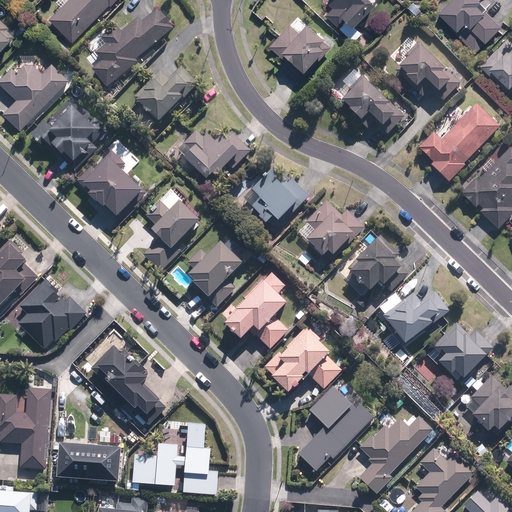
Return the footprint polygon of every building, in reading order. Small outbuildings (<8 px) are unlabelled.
[(67,0),(48,20),(72,43),(108,5),(110,7),(116,0),(67,0)] [(331,0),(328,3),(332,7),(325,15),(352,40),(369,22),(362,16),(373,5),(367,0),(331,0)] [(478,1),(476,0),(444,0),(434,10),(473,51),(498,27),(475,4),(478,1)] [(173,28),(157,9),(141,22),(137,17),(120,32),(116,26),(101,38),(106,44),(94,54),(101,61),(91,70),(106,88),(136,62),(135,60),(173,28)] [(0,49),(13,37),(5,29),(7,28),(0,20),(0,49)] [(299,32),(290,24),(267,50),(281,63),(284,58),(305,77),(331,47),(305,24),(299,32)] [(396,68),(416,88),(424,79),(443,99),(460,83),(448,70),(445,73),(417,43),(403,56),(406,59),(396,68)] [(63,56),(68,52),(60,44),(56,49),(63,56)] [(502,57),(497,52),(480,68),(490,79),(492,77),(507,92),(510,89),(511,91),(511,49),(502,57)] [(68,83),(51,66),(41,76),(32,67),(23,67),(16,74),(11,69),(0,80),(0,86),(16,102),(2,116),(19,133),(68,83)] [(174,106),(175,108),(198,84),(180,66),(168,79),(159,70),(133,98),(136,101),(135,102),(158,123),(174,106)] [(351,91),(341,101),(349,109),(348,111),(359,122),(364,117),(379,133),(387,133),(403,117),(362,75),(348,88),(351,91)] [(430,165),(448,182),(464,164),(463,163),(500,127),(475,104),(442,140),(433,132),(418,148),(433,162),(430,165)] [(91,144),(97,139),(105,130),(95,119),(88,126),(71,109),(51,129),(43,122),(30,135),(44,149),(47,146),(74,172),(96,149),(91,145),(91,144)] [(250,151),(233,135),(226,142),(220,136),(215,142),(206,134),(203,138),(196,131),(183,144),(190,151),(182,160),(205,182),(211,175),(214,179),(227,165),(233,170),(250,151)] [(97,139),(91,144),(96,149),(101,143),(97,139)] [(477,182),(474,179),(460,193),(498,232),(511,218),(511,208),(510,206),(511,203),(511,148),(477,182)] [(88,191),(85,194),(101,210),(104,207),(115,218),(141,191),(120,171),(126,165),(111,151),(94,169),(91,166),(77,180),(88,191)] [(283,181),(270,169),(250,190),(259,198),(249,210),(265,224),(272,217),(277,222),(288,210),(293,214),(309,197),(287,177),(283,181)] [(171,188),(145,215),(155,225),(150,231),(159,239),(145,254),(163,271),(182,252),(176,245),(192,229),(193,231),(201,223),(181,203),(184,201),(171,188)] [(306,240),(321,256),(327,250),(331,255),(347,241),(348,243),(365,228),(346,208),(339,214),(327,200),(310,216),(315,221),(309,226),(314,232),(306,240)] [(357,265),(350,272),(369,292),(377,284),(381,287),(383,285),(389,291),(407,273),(395,260),(400,254),(379,233),(352,260),(357,265)] [(24,263),(27,260),(10,241),(0,250),(0,308),(2,306),(6,310),(39,279),(24,263)] [(207,255),(200,248),(186,262),(194,269),(188,275),(193,280),(191,282),(218,307),(237,287),(228,279),(242,264),(219,242),(207,255)] [(270,272),(221,323),(239,340),(251,328),(257,334),(255,336),(269,350),(290,329),(275,315),(287,302),(278,294),(285,287),(270,272)] [(17,322),(44,350),(53,341),(55,343),(87,314),(69,295),(63,301),(44,280),(19,304),(27,313),(17,322)] [(448,309),(433,291),(420,302),(412,293),(402,301),(395,292),(374,310),(405,346),(448,309)] [(468,335),(456,323),(432,347),(442,357),(436,363),(449,376),(453,372),(461,380),(493,348),(475,329),(468,335)] [(330,352),(307,327),(280,354),(279,352),(264,366),(272,375),(270,377),(286,395),(309,374),(323,389),(342,372),(327,355),(330,352)] [(94,365),(107,377),(104,380),(134,409),(137,407),(146,416),(161,400),(142,383),(147,377),(113,345),(94,365)] [(470,397),(479,406),(471,414),(488,433),(493,428),(497,431),(511,418),(511,384),(506,389),(493,375),(470,397)] [(359,404),(354,409),(333,387),(307,411),(323,428),(297,452),(315,471),(331,457),(333,459),(373,419),(359,404)] [(46,469),(50,390),(50,389),(27,388),(25,413),(15,413),(16,395),(0,394),(0,442),(20,443),(19,468),(46,469)] [(393,478),(389,474),(432,430),(418,415),(407,426),(398,417),(386,429),(384,427),(374,437),(372,435),(359,449),(370,459),(368,461),(371,464),(358,478),(376,495),(393,478)] [(209,449),(203,448),(204,425),(186,425),(185,457),(177,456),(178,434),(162,434),(162,444),(157,444),(156,455),(133,454),(132,485),(175,487),(176,467),(183,467),(182,493),(217,494),(218,471),(208,471),(209,449)] [(56,478),(118,481),(120,447),(58,444),(56,478)] [(440,507),(473,473),(474,472),(454,452),(446,461),(433,448),(419,463),(429,473),(416,487),(422,493),(417,499),(420,502),(410,511),(445,511),(440,507)] [(511,511),(511,509),(485,482),(462,505),(468,511),(511,511)] [(0,511),(36,511),(38,492),(15,491),(15,486),(0,485),(0,511)] [(146,511),(147,498),(131,497),(131,504),(120,503),(120,509),(97,508),(96,511),(146,511)]
